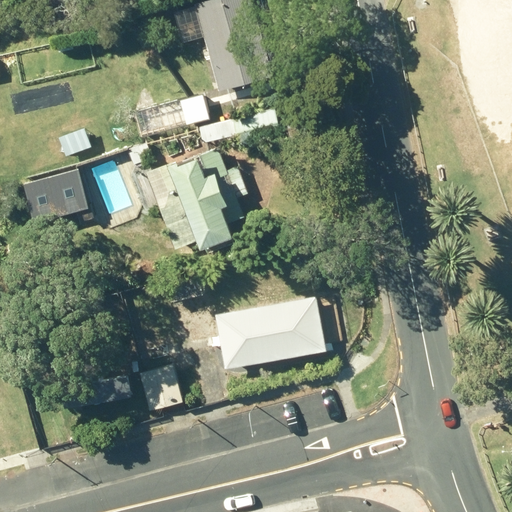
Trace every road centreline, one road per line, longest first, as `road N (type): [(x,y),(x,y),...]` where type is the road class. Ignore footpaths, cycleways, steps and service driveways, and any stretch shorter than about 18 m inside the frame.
road 1 (tertiary): [(363,0),(437,427)]
road 2 (residential): [(437,427),(131,511)]
